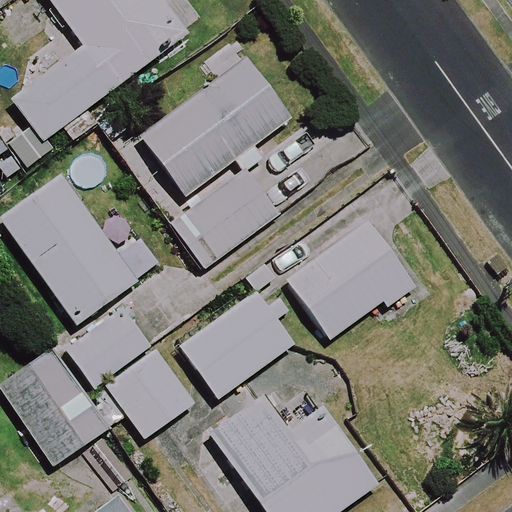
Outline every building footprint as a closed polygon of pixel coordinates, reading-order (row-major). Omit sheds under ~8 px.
[(42,0),(54,15),(80,51),(7,105),(37,146),(183,40),(153,0),(42,0)] [(286,124),(242,64),(138,140),(181,200),(286,124)] [(273,219),(240,174),(166,228),(200,273),(273,219)] [(131,287),(58,181),(0,221),(0,226),(71,329),(131,287)] [(284,286),(326,344),(377,307),(383,314),(414,291),(366,226),(284,286)] [(288,349),(251,298),(176,352),(214,403),(288,349)] [(89,398),(55,352),(0,391),(0,400),(52,471),(111,428),(89,398)] [(259,402),(187,451),(228,511),(253,511),(258,509),(259,511),(341,511),(374,490),(312,399),(275,424),(259,402)]
